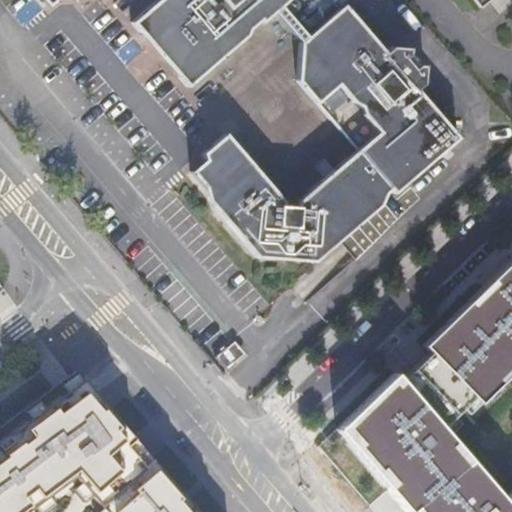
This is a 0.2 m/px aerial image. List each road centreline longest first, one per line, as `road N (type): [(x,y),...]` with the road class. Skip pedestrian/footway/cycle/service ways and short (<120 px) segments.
road 1 (residential): [(511,197),(235,460)]
road 2 (tertiary): [(82,276),(235,460)]
road 3 (tertiary): [(0,181),(82,276)]
